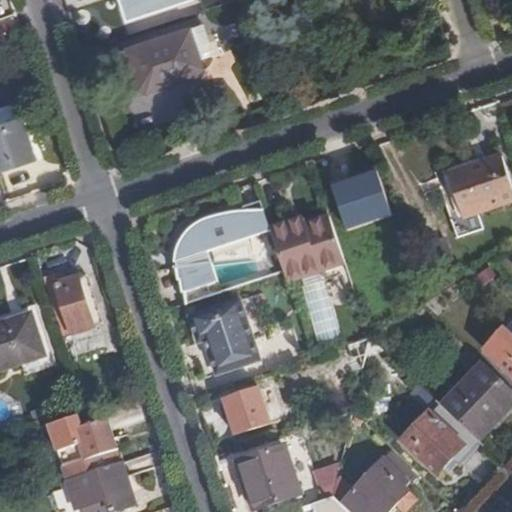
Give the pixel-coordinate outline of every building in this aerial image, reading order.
[(133,0),(138,15),(184,0),(133,0)] [(207,23),(192,28),(203,57),(212,54),(207,43),(213,41),(207,23)] [(192,28),(137,46),(152,88),(208,70),(203,57),(192,28)] [(0,169),(1,173),(40,159),(27,117),(17,112),(2,117),(0,121),(0,169)] [(478,171),(454,178),(466,215),(511,200),(511,173),(506,155),(476,164),(478,171)] [(188,291),(190,303),(221,293),(213,268),(210,269),(205,252),(272,229),(262,199),(243,206),(244,210),(230,213),(218,216),(201,221),(188,228),(180,235),(177,241),(176,254),(180,262),(181,265),(179,267),(181,278),(184,278),(186,291),(188,291)] [(289,281),(349,261),(336,223),(311,231),(306,217),(272,229),(286,271),(289,281)] [(444,248),(436,226),(420,231),(427,254),(444,248)] [(501,272),(495,263),(481,272),(488,282),(501,272)] [(92,276),(83,279),(98,326),(107,323),(92,276)] [(83,279),(62,285),(77,334),(73,335),(79,354),(104,346),(98,326),(83,279)] [(62,285),(54,288),(70,336),(73,335),(77,334),(62,285)] [(266,358),(245,298),(195,315),(204,341),(211,338),(223,373),(266,358)] [(0,370),(31,360),(51,354),(37,313),(0,325),(0,370)] [(511,362),(511,324),(493,345),(511,362)] [(51,354),(31,360),(35,370),(54,364),(51,354)] [(484,435),(511,407),(511,380),(488,359),(448,402),(482,433),(484,435)] [(435,411),(445,402),(424,382),(415,391),(435,411)] [(243,433),(276,422),(265,391),(232,401),(243,433)] [(443,471),(459,456),(482,433),(448,402),(446,400),(445,402),(435,411),(408,440),(443,471)] [(50,413),(51,411),(49,404),(38,407),(41,416),(50,413)] [(113,420),(82,430),(91,460),(96,473),(124,464),(120,451),(123,450),(113,420)] [(467,463),(489,440),(484,435),(482,433),(459,456),(467,463)] [(308,494),(294,447),(247,462),(261,509),(308,494)] [(349,502),(359,511),(395,511),(406,501),(417,490),(414,487),(424,476),(398,452),(349,502)] [(115,511),(145,503),(132,462),(124,464),(96,473),(76,480),(85,506),(93,504),(95,511),(115,511)] [(316,471),(322,492),(342,487),(336,465),(316,471)] [(417,490),(406,501),(415,510),(425,499),(417,490)] [(359,511),(349,502),(342,497),(320,504),(322,511),(359,511)]
